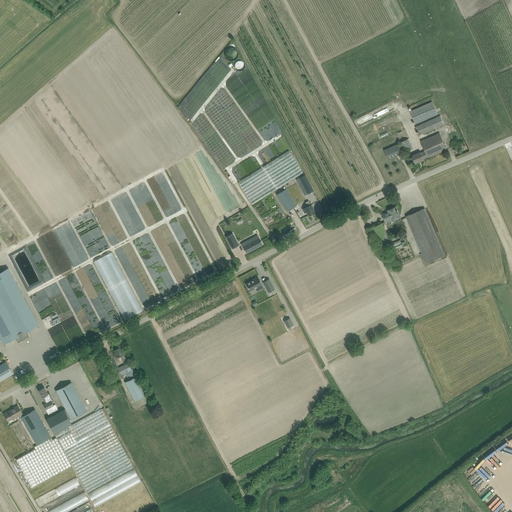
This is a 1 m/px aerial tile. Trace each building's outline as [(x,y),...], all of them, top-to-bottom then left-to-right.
[(410,111),(415,124),(438,114),(432,102),(410,111)] [(416,126),(420,135),(444,125),(440,116),(416,126)] [(447,150),(440,133),(421,141),(425,151),(421,153),(421,152),(412,156),(415,164),(424,160),(424,159),(428,158),(447,150)] [(408,139),(401,143),(403,148),(405,152),(413,149),(411,144),(408,139)] [(386,149),(384,150),(386,155),(388,160),(396,156),(391,147),(387,149),(386,149)] [(302,173),(289,151),(239,182),(252,204),(302,173)] [(305,175),(296,179),(299,186),(303,184),(306,190),(311,187),(305,175)] [(277,195),(285,207),(287,212),(297,206),(294,202),(286,189),(281,192),(277,195)] [(304,213),(307,212),(308,215),(314,212),(312,209),(313,208),(311,205),(309,201),(305,203),(308,207),(305,208),(303,209),(304,213)] [(392,221),(394,220),(395,223),(402,220),(400,217),(397,211),(398,211),(397,209),(397,210),(396,207),(388,211),(389,212),(386,214),(386,213),(383,214),(386,222),(392,220),(392,221)] [(406,216),(408,221),(426,264),(445,256),(427,213),(425,208),(406,216)] [(247,221),(245,217),(236,222),(237,224),(231,228),(239,241),(261,228),(254,217),(247,221)] [(391,243),(384,228),(382,223),(373,227),(375,232),(381,247),(391,243)] [(233,234),(227,237),(232,249),(239,245),(233,234)] [(246,253),(263,244),(259,238),(253,241),(252,238),(241,244),(246,253)] [(404,245),(401,240),(392,244),(394,250),(404,245)] [(115,253),(97,262),(125,321),(146,312),(128,273),(125,275),(115,253)] [(8,268),(0,272),(0,337),(3,344),(15,338),(18,342),(22,340),(22,339),(24,338),(25,339),(29,336),(27,332),(39,326),(8,268)] [(250,291),(262,285),(258,276),(252,279),(253,280),(246,284),(250,291)] [(274,289),(269,279),(263,282),(269,292),(274,289)] [(284,321),(287,328),(294,325),(290,318),(284,321)] [(123,360),(126,358),(120,347),(114,350),(118,357),(121,356),(123,360)] [(0,381),(11,375),(13,374),(6,361),(0,364),(0,381)] [(128,363),(117,369),(120,375),(124,373),(132,369),(130,367),(128,363)] [(135,401),(145,396),(144,393),(135,377),(127,381),(125,382),(135,401)] [(71,420),(87,411),(71,383),(56,391),(71,420)] [(42,397),(43,397),(46,403),(43,405),(48,414),(58,409),(55,404),(54,405),(51,401),(53,400),(51,396),(49,396),(44,387),(38,390),(42,397)] [(90,398),(93,409),(101,407),(98,396),(90,398)] [(4,414),(8,422),(15,417),(16,420),(21,417),(37,445),(34,447),(35,449),(16,460),(31,488),(72,466),(73,465),(88,493),(133,468),(101,409),(55,434),(56,437),(51,441),(49,438),(51,437),(35,409),(24,416),(18,406),(11,410),(4,414)] [(54,433),(72,424),(64,409),(46,419),(54,433)] [(511,442),(501,448),(503,452),(511,447),(511,442)] [(488,456),(492,462),(494,460),(493,458),(501,453),(498,449),(488,456)] [(477,465),(479,468),(481,467),(485,472),(491,468),(494,473),(497,471),(488,457),(477,465)] [(495,457),(493,459),(501,468),(503,467),(495,457)] [(474,468),(470,472),(474,476),(478,472),(474,468)] [(481,469),(479,470),(486,479),(488,477),(481,469)] [(475,487),(485,481),(483,478),(473,484),(475,487)] [(485,499),(494,491),(493,489),(483,497),(485,499)] [(71,511),(92,503),(87,494),(46,511),(71,511)]
